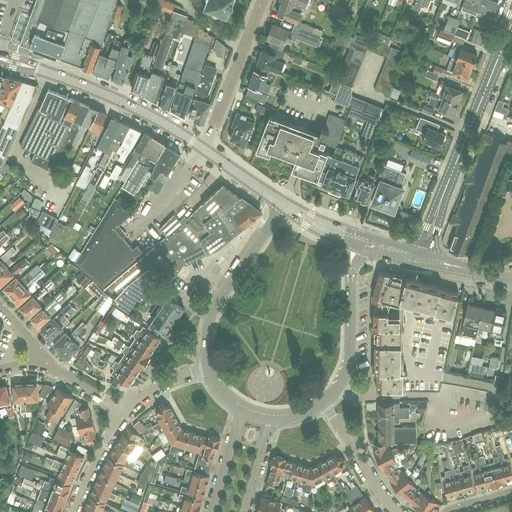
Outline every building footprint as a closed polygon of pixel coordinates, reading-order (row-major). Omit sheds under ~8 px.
[(20,45),(29,48),(91,70),(98,52),(101,46),(92,43),(93,40),(102,43),(106,32),(111,17),(115,3),(116,0),(36,0),(31,15),(31,16),(20,44),(20,45)] [(318,0),(319,0),(279,0),(280,0),(282,1),(277,14),(287,18),(287,19),(296,22),(294,26),(321,36),(322,31),(315,28),(298,22),(302,12),(300,11),(301,7),(305,9),(308,0),(318,0)] [(478,10),(482,0),(464,0),(462,9),(476,14),(478,10)] [(492,0),(482,0),(478,10),(493,15),(498,2),(492,0)] [(123,6),(115,3),(111,17),(118,19),(123,6)] [(347,7),(336,3),(331,15),(342,19),(347,7)] [(181,32),(182,32),(187,18),(187,16),(180,13),(172,11),(165,34),(173,37),(178,39),(181,32)] [(449,33),(455,19),(450,17),(444,32),(449,33)] [(194,21),(187,18),(182,32),(189,35),(193,23),(194,21)] [(460,21),(455,19),(449,33),(455,36),(460,21)] [(199,25),(193,23),(189,35),(195,37),(196,37),(199,27),(199,25)] [(321,36),(294,26),(292,31),(293,31),(292,32),(272,25),(267,39),(271,40),(269,45),(275,48),(283,51),(285,45),(283,44),(285,39),(289,41),(290,39),(295,41),(297,39),(319,47),(323,37),(320,36),(321,36)] [(195,37),(194,40),(200,42),(203,31),(204,29),(199,27),(196,37),(195,37)] [(350,47),(352,42),(354,38),(351,36),(350,34),(349,32),(348,31),(347,30),(346,29),(345,29),(341,27),(335,42),(350,48),(350,47)] [(475,29),(473,35),(483,39),(485,34),(475,29)] [(203,31),(200,42),(205,43),(208,34),(208,32),(203,31)] [(454,36),(440,31),(438,37),(452,42),(454,36)] [(370,50),(387,58),(388,57),(392,47),(388,46),(391,37),(377,32),(374,40),(370,50)] [(99,54),(93,71),(102,74),(109,56),(113,44),(115,39),(116,36),(109,33),(104,45),(108,47),(104,56),(99,54)] [(164,64),(173,37),(165,34),(161,45),(144,94),(157,101),(165,75),(167,76),(170,66),(164,64)] [(205,43),(210,45),(211,46),(214,37),(212,37),(213,36),(208,34),(205,43)] [(354,38),(352,42),(359,45),(362,37),(355,35),(354,38)] [(470,40),(471,41),(481,44),(483,39),(473,35),(470,40)] [(113,44),(109,56),(102,74),(109,78),(120,49),(118,49),(121,42),(115,39),(113,44)] [(194,40),(171,109),(185,117),(193,95),(201,71),(210,45),(205,43),(200,42),(194,40)] [(352,42),(350,47),(355,49),(355,51),(365,55),(367,49),(368,48),(359,45),(352,42)] [(140,92),(144,94),(161,45),(155,43),(154,43),(150,55),(144,52),(139,65),(137,71),(131,88),(140,92)] [(455,50),(452,58),(472,66),(473,64),(474,63),(475,61),(475,59),(477,54),(471,52),(473,50),(457,43),(454,49),(455,50)] [(127,53),(129,47),(122,45),(119,55),(119,56),(111,79),(123,84),(127,70),(128,70),(129,69),(128,68),(130,62),(135,64),(139,53),(133,51),(132,55),(127,53)] [(355,49),(350,47),(350,48),(340,73),(345,75),(347,68),(351,61),(353,56),(355,51),(355,49)] [(392,47),(388,57),(396,61),(400,51),(392,47)] [(258,63),(281,72),(284,62),(282,61),(285,52),(283,51),(275,48),(273,53),(263,49),(257,63),(258,63)] [(353,56),(363,60),(365,55),(355,51),(353,56)] [(351,61),(361,65),(363,60),(353,56),(351,61)] [(396,61),(388,57),(387,58),(386,63),(396,67),(398,62),(396,61)] [(467,79),(472,66),(452,58),(447,71),(454,74),(467,79)] [(351,61),(347,68),(358,73),(361,65),(351,61)] [(280,72),(281,72),(258,63),(255,71),(254,70),(251,78),(249,79),(248,82),(249,84),(248,85),(262,91),(269,93),(271,86),(265,84),(271,69),(280,72)] [(386,63),(383,68),(394,72),(396,67),(386,63)] [(166,81),(159,102),(169,108),(177,85),(181,75),(176,73),(178,66),(172,64),(166,81)] [(216,69),(205,65),(203,70),(196,91),(204,94),(207,95),(216,69)] [(347,68),(345,75),(345,76),(355,80),(358,73),(347,68)] [(391,78),(392,76),(394,72),(383,68),(381,74),(391,78)] [(437,80),(439,75),(428,70),(425,76),(437,80)] [(381,74),(379,79),(389,83),(391,78),(381,74)] [(352,87),(355,80),(345,76),(342,83),(352,87)] [(8,107),(7,106),(4,107),(0,117),(0,121),(3,123),(0,131),(0,155),(6,161),(39,86),(5,77),(0,90),(0,103),(4,105),(5,102),(9,103),(8,107)] [(379,79),(377,84),(387,89),(388,85),(389,83),(379,79)] [(431,92),(443,97),(457,103),(458,101),(459,101),(460,98),(460,96),(462,91),(454,88),(454,86),(441,81),(439,86),(442,87),(439,94),(431,91),(431,92)] [(339,89),(337,95),(334,101),(348,106),(352,96),(352,87),(342,83),(339,89)] [(375,90),(385,94),(387,89),(377,84),(375,90)] [(384,95),(389,98),(394,87),(388,85),(387,89),(385,94),(384,95)] [(39,108),(20,147),(34,153),(30,161),(48,170),(52,162),(58,151),(60,147),(61,147),(70,126),(63,122),(65,117),(72,99),(71,99),(58,93),(48,89),(40,108),(39,108)] [(204,94),(196,91),(194,98),(195,98),(189,117),(195,119),(197,120),(198,121),(200,122),(202,121),(204,122),(205,119),(206,118),(206,116),(208,110),(209,110),(210,107),(209,107),(210,104),(199,100),(200,97),(203,98),(204,94)] [(434,107),(438,109),(444,112),(444,114),(450,116),(451,115),(452,115),(455,107),(456,107),(457,103),(443,97),(431,92),(429,97),(436,100),(434,107)] [(261,93),(258,101),(265,103),(268,95),(261,93)] [(352,96),(348,106),(348,107),(354,108),(358,98),(352,96)] [(354,108),(359,110),(363,100),(358,98),(354,108)] [(63,122),(70,126),(73,120),(81,103),(72,99),(65,117),(63,122)] [(364,113),(368,103),(369,102),(363,100),(359,110),(364,113)] [(70,126),(61,147),(69,151),(72,145),(75,138),(82,124),(90,107),(81,103),(73,120),(70,126)] [(258,104),(255,110),(268,115),(270,109),(258,104)] [(421,111),(432,116),(434,110),(424,105),(421,111)] [(82,124),(75,138),(80,140),(86,127),(90,128),(98,110),(90,107),(82,124)] [(351,115),(357,117),(360,111),(354,109),(351,115)] [(90,128),(83,142),(89,144),(92,137),(94,139),(98,131),(99,131),(107,114),(98,110),(90,128)] [(250,135),(255,122),(249,119),(249,118),(238,113),(233,125),(234,125),(233,130),(234,131),(233,134),(231,134),(230,137),(230,139),(234,140),(234,139),(238,141),(237,142),(243,145),(244,143),(245,143),(248,135),(250,135)] [(290,151),(289,156),(296,159),(293,167),(292,170),(294,171),(298,172),(299,173),(300,173),(302,168),(306,170),(311,172),(309,177),(318,180),(318,179),(322,169),(328,172),(334,156),(321,151),(324,144),(336,149),(347,120),(330,114),(324,129),(322,129),(320,134),(315,132),(314,135),(312,134),(308,133),(307,132),(273,120),(268,118),(256,150),(257,151),(259,146),(263,147),(261,152),(269,155),(272,150),(279,152),(281,147),(290,151)] [(378,118),(373,116),(370,122),(376,125),(378,118)] [(102,151),(105,152),(122,121),(113,117),(105,132),(97,147),(102,150),(102,151)] [(421,117),(420,117),(415,130),(425,134),(422,140),(440,147),(445,134),(430,128),(432,122),(421,117)] [(117,152),(131,126),(122,121),(105,152),(110,155),(113,150),(117,152)] [(123,162),(133,146),(141,131),(131,126),(117,152),(121,154),(118,159),(123,162)] [(152,137),(145,132),(132,154),(135,155),(133,159),(132,158),(127,167),(132,170),(134,166),(152,137)] [(453,214),(450,223),(475,232),(476,232),(473,231),(485,201),(499,161),(501,161),(504,162),(505,160),(511,160),(511,141),(508,140),(507,142),(489,136),(483,134),(480,143),(482,144),(471,176),(468,175),(465,182),(468,183),(456,215),(453,214)] [(165,145),(152,137),(134,166),(148,174),(165,145)] [(156,178),(174,150),(166,146),(154,167),(155,168),(151,175),(156,178)] [(345,149),(341,159),(334,156),(328,172),(322,169),(318,179),(324,181),(322,184),(324,185),(324,188),(340,194),(340,193),(348,196),(349,193),(349,194),(356,175),(359,176),(364,162),(366,158),(356,154),(357,153),(345,149)] [(180,154),(174,150),(156,178),(160,181),(165,173),(168,175),(180,154)] [(430,164),(432,158),(420,153),(418,159),(430,164)] [(369,163),(364,162),(359,176),(363,178),(369,163)] [(122,167),(117,164),(110,177),(116,180),(122,167)] [(380,176),(384,177),(374,201),(373,203),(375,204),(375,206),(379,207),(380,206),(385,208),(385,210),(391,212),(392,210),(394,211),(397,201),(400,200),(401,196),(400,195),(402,189),(401,188),(406,176),(406,174),(384,165),(380,176)] [(148,174),(134,166),(132,170),(125,182),(138,190),(148,174)] [(169,176),(168,175),(165,173),(160,181),(156,178),(150,189),(157,194),(169,176)] [(366,201),(368,201),(375,182),(363,178),(359,176),(356,185),(358,186),(354,196),(360,198),(360,199),(360,200),(360,201),(360,202),(361,202),(362,202),(362,203),(363,203),(364,203),(365,202),(366,201)] [(499,194),(511,196),(511,181),(503,179),(499,194)] [(177,259),(177,260),(171,269),(177,273),(184,264),(186,266),(219,248),(260,214),(260,210),(242,197),(241,196),(240,197),(235,192),(234,193),(229,188),(228,188),(223,183),(206,200),(187,219),(185,217),(180,221),(174,215),(160,230),(165,235),(144,254),(130,266),(109,285),(120,294),(125,289),(137,277),(142,273),(144,272),(147,270),(177,259)] [(35,198),(31,205),(31,207),(39,211),(43,202),(35,198)] [(104,289),(130,266),(144,254),(137,246),(133,249),(123,238),(114,228),(118,225),(122,221),(135,211),(130,208),(114,198),(75,263),(83,270),(86,273),(94,280),(104,289)] [(87,203),(81,199),(75,210),(81,213),(87,203)] [(18,213),(22,218),(27,214),(23,209),(18,213)] [(58,219),(43,211),(37,223),(53,230),(58,219)] [(51,237),(58,241),(66,226),(58,222),(51,237)] [(457,226),(449,250),(467,254),(468,254),(475,232),(450,223),(457,226)] [(32,226),(28,230),(32,234),(36,230),(32,226)] [(6,234),(0,239),(0,246),(10,238),(6,234)] [(46,249),(53,257),(60,251),(51,244),(46,249)] [(0,274),(7,268),(1,261),(13,250),(10,246),(0,255),(0,274)] [(80,253),(74,249),(69,257),(75,261),(80,253)] [(7,268),(0,274),(0,283),(1,285),(13,274),(14,276),(22,268),(17,263),(10,270),(7,268)] [(8,293),(11,296),(32,277),(41,269),(37,265),(19,281),(16,277),(3,288),(4,289),(3,289),(7,294),(8,293)] [(41,269),(32,277),(11,296),(14,299),(13,300),(16,304),(17,303),(18,304),(30,293),(27,290),(45,274),(41,269)] [(373,296),(372,296),(372,311),(374,311),(374,327),(375,327),(375,372),(377,372),(377,390),(409,390),(409,387),(432,388),(431,391),(440,391),(442,382),(490,392),(490,389),(492,383),(444,372),(461,300),(457,299),(459,292),(442,287),(442,285),(406,275),(406,278),(380,271),(373,296)] [(155,306),(176,320),(184,308),(176,303),(178,301),(170,295),(169,296),(164,293),(152,285),(155,280),(144,272),(142,273),(137,277),(125,289),(120,294),(112,302),(128,313),(137,300),(142,303),(147,297),(157,303),(155,306)] [(83,273),(75,280),(84,288),(91,280),(83,273)] [(54,275),(50,279),(54,284),(59,280),(54,275)] [(44,286),(44,287),(21,307),(25,312),(24,313),(26,316),(28,315),(29,316),(41,305),(37,301),(55,285),(54,284),(50,279),(43,285),(44,286)] [(100,288),(95,293),(99,297),(104,292),(100,288)] [(101,306),(109,296),(105,292),(99,297),(95,301),(101,306)] [(55,298),(31,319),(35,323),(34,324),(37,327),(37,326),(38,327),(56,312),(52,308),(59,302),(55,298)] [(45,334),(44,335),(47,339),(48,338),(49,339),(62,327),(66,324),(62,319),(68,314),(69,315),(74,309),(69,304),(62,310),(62,311),(41,330),(45,334)] [(474,345),(477,334),(483,307),(467,304),(466,310),(463,310),(462,317),(465,317),(463,326),(460,326),(457,342),(474,346),(474,345)] [(176,320),(155,306),(151,312),(156,316),(148,327),(158,334),(162,328),(167,332),(176,320)] [(490,332),(491,328),(495,310),(483,307),(477,334),(481,335),(482,331),(490,332)] [(507,312),(495,310),(491,328),(490,332),(489,337),(501,339),(507,312)] [(83,322),(77,328),(69,336),(65,332),(54,344),(55,345),(55,347),(57,349),(58,349),(61,351),(81,332),(82,329),(86,325),(83,322)] [(135,333),(155,347),(161,339),(143,327),(141,331),(139,331),(137,329),(135,333)] [(81,332),(61,351),(64,354),(64,356),(65,358),(67,358),(68,358),(79,346),(76,343),(86,333),(82,329),(81,332)] [(155,347),(135,333),(133,336),(135,337),(135,339),(132,342),(151,356),(152,355),(150,354),(155,347)] [(124,348),(146,363),(151,356),(132,342),(130,346),(128,347),(126,345),(124,348)] [(74,366),(82,371),(89,362),(85,359),(92,349),(88,347),(74,366)] [(122,358),(141,371),(146,363),(124,348),(122,351),(124,353),(124,354),(122,358)] [(113,364),(134,378),(139,370),(140,371),(141,371),(122,358),(119,362),(117,362),(115,361),(113,364)] [(116,378),(112,384),(120,385),(123,382),(129,386),(134,378),(113,364),(111,367),(113,368),(113,370),(111,374),(116,378)] [(473,364),(471,371),(484,374),(486,367),(473,364)] [(484,374),(471,371),(469,371),(468,376),(483,380),(484,374)] [(21,417),(26,416),(25,383),(20,383),(20,381),(14,382),(14,384),(13,384),(14,402),(20,402),(21,417)] [(32,416),(32,412),(32,405),(31,402),(38,401),(38,400),(37,383),(36,383),(36,381),(29,381),(30,383),(25,383),(26,416),(32,416)] [(45,397),(49,391),(52,386),(43,384),(40,396),(45,397)] [(0,405),(11,402),(9,395),(8,396),(6,385),(1,386),(0,385),(0,405)] [(46,417),(49,419),(65,393),(57,388),(47,405),(51,408),(46,417)] [(65,393),(49,419),(53,421),(58,412),(62,415),(73,398),(65,393)] [(419,401),(419,402),(419,414),(425,413),(428,401),(419,401)] [(78,425),(93,422),(91,414),(90,415),(88,407),(80,402),(73,414),(76,415),(78,425)] [(160,422),(174,415),(170,407),(160,404),(159,405),(155,407),(155,410),(157,414),(156,415),(160,422)] [(378,414),(409,413),(409,408),(399,408),(399,404),(378,404),(378,414)] [(378,414),(379,443),(416,442),(415,428),(394,428),(394,423),(400,423),(399,418),(409,418),(409,413),(378,414)] [(160,422),(153,427),(152,427),(154,430),(156,429),(157,430),(160,434),(165,431),(165,432),(179,424),(174,415),(160,422)] [(40,434),(45,424),(38,421),(33,431),(40,434)] [(142,425),(139,421),(133,426),(140,433),(147,429),(142,425)] [(81,441),(95,437),(93,429),(95,429),(93,422),(78,425),(81,441)] [(176,443),(184,429),(181,427),(179,424),(165,432),(171,442),(171,443),(169,452),(173,453),(176,443)] [(53,439),(67,446),(73,433),(59,427),(53,439)] [(128,429),(124,435),(137,444),(141,447),(144,441),(143,438),(137,435),(128,429)] [(176,443),(173,453),(177,455),(178,452),(179,451),(184,452),(186,446),(189,447),(193,433),(187,431),(184,429),(176,443)] [(200,451),(200,450),(202,451),(206,436),(193,433),(189,447),(189,448),(200,451)] [(481,433),(472,436),(475,444),(484,442),(481,433)] [(117,444),(130,453),(137,444),(124,435),(124,434),(117,444)] [(200,450),(200,451),(195,469),(209,473),(215,451),(217,451),(217,450),(219,447),(220,444),(220,441),(220,439),(219,439),(217,437),(213,436),(210,436),(208,436),(208,437),(206,436),(202,451),(200,450)] [(461,442),(452,445),(455,454),(464,452),(461,442)] [(451,443),(443,446),(447,460),(451,459),(448,448),(452,447),(451,443)] [(137,458),(130,453),(117,444),(110,454),(124,463),(131,467),(133,462),(137,458)] [(374,452),(378,461),(392,454),(393,456),(398,453),(396,448),(390,451),(388,445),(385,446),(385,444),(376,445),(376,451),(374,452)] [(41,446),(38,451),(49,457),(52,452),(41,446)] [(66,459),(80,465),(84,457),(61,446),(59,450),(68,454),(66,459)] [(18,458),(16,448),(6,449),(9,460),(18,458)] [(163,456),(160,451),(153,455),(156,460),(163,456)] [(499,456),(506,481),(511,478),(511,470),(508,458),(504,459),(502,451),(498,452),(499,456)] [(30,453),(26,461),(42,467),(46,459),(30,453)] [(393,456),(392,454),(378,461),(382,470),(384,469),(388,475),(395,470),(395,469),(398,467),(396,463),(393,456)] [(287,472),(290,461),(285,460),(286,459),(284,458),(282,457),(279,456),(276,456),(274,455),(273,457),(272,459),(271,462),(271,465),(270,467),(272,468),(268,481),(278,484),(282,470),(287,472)] [(164,456),(157,461),(158,461),(161,465),(165,463),(167,461),(164,456)] [(326,460),(333,473),(345,467),(346,463),(344,459),(334,456),(326,460)] [(497,485),(506,482),(506,481),(499,456),(493,458),(494,462),(491,463),(497,485)] [(123,465),(108,457),(104,467),(119,474),(123,465)] [(54,460),(53,463),(76,474),(80,465),(66,459),(64,464),(54,460)] [(336,479),(333,473),(326,460),(318,465),(325,478),(328,483),(332,481),(333,482),(335,484),(338,482),(336,479)] [(480,462),(487,487),(497,485),(491,463),(487,464),(485,460),(480,462)] [(155,468),(154,471),(161,473),(162,473),(165,463),(161,465),(158,461),(157,464),(155,468)] [(299,480),(299,479),(303,466),(290,461),(287,472),(291,473),(290,478),(299,480)] [(471,468),(473,474),(477,488),(486,486),(487,488),(487,487),(480,462),(475,463),(476,467),(471,468)] [(53,463),(51,467),(60,471),(58,476),(72,483),(76,474),(53,463)] [(21,465),(18,474),(23,476),(27,467),(21,465)] [(147,465),(142,474),(144,475),(152,477),(153,476),(154,471),(155,468),(150,466),(147,465)] [(314,466),(312,466),(312,471),(307,487),(305,492),(310,494),(313,485),(325,478),(318,465),(314,467),(314,466)] [(460,471),(466,492),(475,489),(468,465),(463,466),(464,470),(460,471)] [(301,491),(305,492),(307,487),(312,471),(312,466),(309,467),(308,467),(303,466),(299,479),(299,480),(297,486),(302,487),(301,491)] [(119,474),(104,467),(100,476),(115,483),(119,474)] [(129,468),(127,473),(137,477),(139,472),(129,468)] [(450,470),(457,494),(466,492),(460,471),(456,473),(455,468),(450,470)] [(185,474),(192,476),(190,482),(206,487),(209,476),(187,469),(185,474)] [(396,489),(408,479),(400,469),(396,471),(395,470),(388,475),(391,480),(389,481),(396,489)] [(441,477),(443,483),(447,497),(457,494),(450,470),(444,471),(446,476),(441,477)] [(142,474),(138,482),(141,483),(146,485),(147,482),(147,481),(151,482),(152,477),(144,475),(142,474)] [(115,483),(100,476),(95,485),(110,492),(115,483)] [(44,481),(43,485),(67,494),(71,485),(53,478),(50,484),(44,481)] [(414,486),(408,479),(396,489),(403,497),(404,495),(409,500),(415,493),(414,492),(416,489),(414,486)] [(131,495),(134,486),(119,482),(117,492),(131,495)] [(180,491),(187,493),(203,498),(206,487),(190,482),(189,488),(182,486),(180,491)] [(14,494),(17,486),(12,484),(8,491),(14,494)] [(21,485),(19,491),(34,497),(36,491),(21,485)] [(67,494),(43,485),(42,489),(39,494),(49,497),(64,503),(67,494)] [(95,485),(91,494),(106,501),(108,496),(115,500),(117,495),(110,492),(95,485)] [(350,504),(363,495),(357,487),(350,491),(346,485),(341,488),(342,490),(350,504)] [(412,505),(421,511),(429,498),(421,493),(418,491),(416,494),(415,493),(409,500),(414,504),(412,505)] [(130,501),(139,505),(142,497),(133,493),(130,501)] [(37,499),(36,502),(60,511),(64,503),(49,497),(39,494),(37,499)] [(185,501),(183,507),(199,511),(202,502),(200,502),(201,500),(179,494),(178,499),(185,501)] [(86,506),(100,511),(110,511),(111,511),(103,508),(105,503),(90,497),(86,506)] [(262,497),(259,506),(280,511),(283,511),(284,509),(282,508),(281,507),(282,503),(262,497)] [(359,511),(370,504),(364,497),(349,509),(351,511),(359,511)] [(437,511),(441,505),(429,498),(421,511),(437,511)] [(33,511),(34,511),(60,511),(36,502),(33,511)] [(129,511),(136,511),(139,507),(130,503),(126,510),(129,511)]
